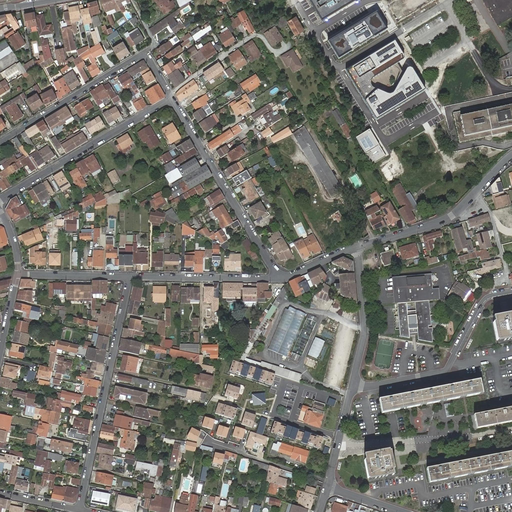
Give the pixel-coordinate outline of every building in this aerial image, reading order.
[(116,8),(119,7),(114,0),(100,0),(104,10),(113,7),(115,6),(116,8)] [(162,0),(158,3),(164,13),(171,9),(170,7),(174,5),(173,3),(174,2),(172,0),(170,1),(168,0),(162,0)] [(308,0),(320,20),(353,0),(308,0)] [(413,0),(418,9),(436,0),(413,0)] [(481,0),(496,24),(498,23),(484,0),(481,0)] [(511,0),(484,0),(498,23),(510,16),(508,13),(511,10),(511,0)] [(96,1),(87,3),(88,8),(90,15),(99,13),(96,1)] [(91,19),(91,17),(90,15),(88,8),(84,9),(83,5),(79,5),(83,21),(91,19)] [(70,20),(80,18),(78,6),(69,7),(71,14),(69,15),(70,20)] [(120,9),(119,7),(116,8),(115,6),(113,7),(104,10),(106,14),(109,13),(120,9)] [(179,9),(171,14),(173,18),(182,13),(179,9)] [(69,15),(69,11),(64,12),(65,20),(66,20),(66,22),(67,28),(63,29),(66,49),(75,48),(73,33),(70,20),(69,15)] [(35,12),(24,14),(28,33),(31,32),(30,27),(37,25),(35,15),(35,12)] [(387,30),(377,12),(328,42),(339,59),(387,30)] [(11,13),(5,14),(11,23),(12,27),(8,29),(2,33),(6,39),(9,37),(14,34),(15,33),(13,31),(14,30),(19,27),(11,13)] [(5,14),(0,15),(0,29),(6,26),(11,23),(5,14)] [(37,25),(39,33),(43,33),(44,34),(53,33),(52,23),(46,24),(44,14),(35,15),(37,25)] [(171,14),(148,29),(153,36),(169,24),(174,32),(182,27),(180,23),(178,24),(173,18),(171,14)] [(95,30),(98,42),(100,40),(97,26),(99,25),(97,15),(91,17),(91,19),(92,22),(95,30)] [(232,17),(237,27),(241,24),(236,15),(232,17)] [(239,18),(242,24),(245,23),(250,32),(254,30),(246,15),(242,17),(239,18)] [(281,28),(288,23),(287,22),(284,16),(276,21),(278,24),(281,28)] [(228,19),(234,29),(237,27),(232,17),(228,19)] [(288,23),(294,34),(295,35),(304,30),(296,17),(287,22),(288,23)] [(70,20),(73,33),(77,32),(75,21),(81,20),(80,18),(70,20)] [(275,26),(278,24),(276,21),(271,25),(267,27),(269,30),(264,34),(265,36),(267,34),(269,37),(267,38),(269,41),(271,40),(275,45),(284,38),(275,26)] [(105,34),(113,31),(111,27),(107,29),(105,25),(101,26),(105,34)] [(195,40),(212,29),(211,27),(210,25),(203,30),(202,29),(192,36),(195,40)] [(228,29),(221,33),(219,35),(226,46),(236,41),(231,33),(234,31),(230,25),(227,27),(228,29)] [(124,34),(126,37),(139,30),(137,27),(128,33),(127,32),(124,34)] [(182,27),(174,32),(176,35),(184,29),(182,27)] [(90,31),(94,45),(98,42),(95,30),(90,31)] [(107,37),(108,41),(119,35),(117,30),(107,37)] [(139,30),(126,37),(130,44),(132,46),(135,44),(144,38),(139,30)] [(17,32),(15,33),(14,34),(9,37),(16,49),(25,44),(17,32)] [(48,58),(52,56),(48,38),(44,39),(43,36),(40,37),(44,54),(45,60),(48,58)] [(173,37),(160,46),(161,48),(158,50),(160,54),(177,43),(173,37)] [(185,41),(165,54),(167,56),(170,58),(183,49),(182,48),(191,41),(189,38),(185,41)] [(0,51),(10,45),(6,39),(0,42),(0,51)] [(256,54),(259,52),(252,41),(244,47),(249,55),(252,60),(257,56),(256,54)] [(395,41),(348,69),(377,121),(426,91),(413,70),(411,69),(409,69),(395,92),(394,93),(392,95),(389,94),(378,90),(375,87),(372,84),(372,81),(375,78),(406,58),(395,41)] [(121,62),(131,56),(123,42),(113,48),(121,62)] [(89,48),(89,50),(93,57),(101,53),(103,51),(101,48),(98,43),(89,48)] [(211,43),(200,49),(201,50),(207,59),(217,53),(216,52),(213,47),(211,43)] [(13,50),(10,45),(0,51),(0,58),(0,59),(13,50)] [(59,65),(67,63),(66,60),(65,60),(62,47),(55,48),(57,58),(58,58),(59,65)] [(197,65),(207,59),(201,50),(198,52),(194,47),(188,51),(197,65)] [(281,56),(286,65),(289,63),(291,66),(289,67),(292,73),(303,66),(293,49),(281,56)] [(89,50),(80,55),(83,59),(89,56),(92,61),(94,64),(87,68),(91,76),(99,71),(96,66),(93,61),(95,60),(93,57),(89,50)] [(244,58),(239,51),(229,57),(232,62),(236,68),(243,63),(241,60),(244,58)] [(76,63),(75,64),(84,81),(86,79),(81,71),(80,68),(85,64),(83,59),(80,55),(80,54),(78,56),(78,57),(75,60),(76,63)] [(34,58),(23,65),(27,71),(28,71),(36,66),(34,58)] [(141,61),(126,70),(127,72),(130,77),(139,71),(140,72),(148,67),(143,60),(141,61)] [(167,70),(165,72),(168,75),(181,66),(182,65),(180,61),(175,64),(172,60),(164,66),(167,70)] [(27,71),(23,65),(20,61),(16,64),(23,74),(27,71)] [(219,63),(203,73),(208,82),(224,71),(219,63)] [(66,64),(59,69),(61,72),(68,68),(66,64)] [(185,80),(180,73),(184,70),(181,66),(168,75),(176,87),(185,80)] [(148,67),(140,72),(147,85),(155,80),(148,67)] [(224,71),(230,78),(234,76),(229,68),(224,71)] [(125,92),(127,95),(127,94),(137,88),(130,77),(127,72),(117,78),(119,80),(116,82),(119,88),(129,83),(132,88),(125,92)] [(71,78),(69,75),(65,77),(71,89),(80,84),(75,75),(71,78)] [(261,81),(260,81),(256,75),(241,85),(244,89),(247,87),(251,92),(260,86),(258,83),(261,81)] [(63,76),(54,82),(58,90),(54,92),(58,100),(63,97),(62,95),(70,91),(65,83),(66,82),(63,76)] [(179,99),(198,86),(193,80),(180,91),(176,94),(179,99)] [(217,92),(229,86),(226,81),(215,87),(217,92)] [(8,86),(7,84),(0,88),(0,94),(5,91),(4,89),(8,86)] [(37,84),(33,86),(35,89),(36,94),(38,96),(41,95),(43,94),(37,84)] [(108,84),(103,86),(114,104),(117,102),(121,100),(120,99),(117,93),(115,94),(108,84)] [(164,96),(158,84),(146,91),(145,90),(144,90),(153,104),(164,97),(164,96)] [(102,85),(94,90),(100,101),(101,100),(107,97),(108,99),(106,100),(107,101),(112,109),(115,107),(114,104),(103,86),(102,85)] [(179,99),(180,101),(199,88),(198,86),(179,99)] [(132,102),(137,111),(145,106),(147,105),(137,88),(127,94),(130,98),(135,95),(136,98),(131,101),(132,102)] [(45,104),(56,98),(51,89),(43,94),(41,95),(42,97),(43,97),(44,98),(42,99),(45,104)] [(94,90),(90,92),(97,106),(99,105),(97,102),(100,101),(94,90)] [(20,95),(24,101),(27,99),(34,109),(42,103),(38,96),(36,94),(28,99),(24,92),(20,95)] [(245,94),(240,97),(242,100),(231,107),(236,116),(240,114),(241,116),(249,111),(247,107),(251,104),(248,99),(246,96),(245,94)] [(6,109),(14,121),(22,115),(15,103),(19,101),(21,103),(24,101),(20,95),(1,106),(0,106),(0,108),(2,111),(6,109)] [(193,104),(197,111),(208,105),(204,100),(207,98),(205,96),(193,104)] [(80,115),(85,111),(92,107),(88,99),(75,107),(80,115)] [(511,132),(511,100),(454,113),(461,144),(511,132)] [(117,102),(114,104),(115,107),(118,112),(122,110),(117,102)] [(269,104),(251,116),(253,121),(254,121),(268,111),(269,113),(270,112),(271,114),(274,112),(269,104)] [(352,136),(334,104),(330,107),(333,112),(332,112),(333,114),(347,139),(352,136)] [(193,114),(198,122),(208,115),(206,113),(205,111),(209,108),(208,105),(197,111),(193,114)] [(72,116),(66,107),(56,113),(62,124),(66,122),(65,121),(72,116)] [(333,112),(330,107),(321,112),(325,119),(333,114),(332,112),(333,112)] [(116,108),(109,112),(114,122),(121,117),(118,112),(116,108)] [(108,111),(102,114),(108,125),(114,122),(109,112),(108,111)] [(269,113),(263,117),(266,124),(264,125),(266,129),(268,127),(274,124),(281,119),(278,115),(274,117),(272,114),(274,113),(274,112),(271,114),(270,112),(269,113)] [(62,124),(56,113),(45,119),(51,129),(58,125),(59,126),(62,124)] [(91,133),(104,125),(99,117),(86,125),(91,133)] [(209,117),(199,124),(205,134),(215,127),(217,125),(216,123),(214,125),(209,117)] [(43,121),(35,125),(40,133),(48,128),(43,121)] [(278,129),(274,124),(268,127),(269,128),(261,133),(264,138),(278,129)] [(174,132),(170,125),(162,130),(170,144),(181,138),(176,131),(174,132)] [(141,131),(147,141),(151,149),(160,144),(150,126),(141,131)] [(211,149),(228,139),(235,134),(240,131),(237,126),(208,145),(211,149)] [(85,127),(80,129),(81,131),(84,136),(89,133),(85,127)] [(271,144),(292,134),(289,130),(269,140),(271,144)] [(306,130),(294,137),(330,197),(342,190),(306,130)] [(70,136),(76,147),(87,141),(84,136),(81,131),(74,136),(73,134),(70,136)] [(144,143),(147,141),(141,131),(138,133),(144,143)] [(25,132),(21,134),(24,138),(28,145),(30,144),(34,149),(35,148),(25,132)] [(372,165),(387,156),(373,134),(358,143),(372,165)] [(119,144),(123,151),(134,145),(127,135),(117,141),(119,144)] [(65,154),(76,147),(70,136),(66,138),(67,139),(60,144),(65,154)] [(16,137),(13,139),(19,148),(22,146),(16,137)] [(183,153),(192,148),(188,142),(180,147),(183,153)] [(169,152),(177,148),(174,143),(167,147),(169,152)] [(228,154),(232,161),(237,158),(236,157),(239,156),(239,157),(244,154),(241,150),(244,148),(242,144),(230,152),(228,154)] [(22,146),(19,148),(24,155),(25,157),(28,156),(22,146)] [(45,162),(54,156),(48,146),(46,147),(38,152),(45,162)] [(226,146),(216,152),(220,159),(228,154),(230,152),(226,146)] [(197,152),(194,148),(174,160),(176,162),(181,159),(182,161),(197,152)] [(36,168),(45,162),(38,152),(37,151),(32,154),(33,156),(30,158),(33,163),(36,168)] [(19,161),(25,157),(24,155),(17,160),(13,154),(0,162),(5,169),(10,166),(19,161)] [(288,170),(294,167),(289,154),(282,157),(288,170)] [(29,156),(28,156),(25,157),(19,161),(22,165),(26,163),(31,172),(36,168),(33,163),(30,158),(29,156)] [(99,167),(93,156),(83,161),(90,172),(90,173),(94,171),(94,170),(99,167)] [(200,168),(195,158),(177,168),(177,169),(182,178),(200,168)] [(22,165),(19,161),(10,166),(13,172),(18,170),(17,169),(22,166),(22,165)] [(75,165),(78,169),(82,177),(90,172),(83,161),(75,165)] [(163,166),(167,174),(175,170),(170,162),(163,166)] [(241,173),(239,170),(242,168),(239,162),(226,169),(230,175),(231,175),(232,178),(241,173)] [(13,172),(10,166),(5,169),(0,172),(0,175),(3,180),(8,188),(11,186),(5,177),(13,172)] [(201,169),(200,168),(182,178),(183,179),(173,185),(174,188),(170,190),(174,197),(180,194),(211,176),(205,166),(201,169)] [(79,189),(87,185),(82,177),(78,169),(70,173),(79,189)] [(118,179),(114,171),(108,174),(113,182),(118,179)] [(249,179),(251,179),(246,171),(244,172),(241,173),(232,178),(234,183),(238,181),(240,184),(243,183),(245,182),(249,179)] [(62,172),(53,177),(61,190),(70,185),(62,172)] [(500,178),(498,178),(490,186),(493,195),(503,193),(504,193),(500,178)] [(248,193),(245,194),(249,201),(258,197),(249,179),(245,182),(250,192),(248,193)] [(47,181),(43,184),(49,196),(54,193),(47,181)] [(306,182),(295,187),(308,215),(319,210),(306,182)] [(49,196),(43,184),(33,190),(36,196),(32,198),(36,203),(49,196)] [(398,211),(406,224),(409,222),(410,224),(415,221),(414,219),(415,219),(410,211),(414,209),(400,184),(390,190),(401,209),(398,211)] [(183,195),(183,194),(174,199),(177,204),(183,200),(186,199),(186,200),(190,198),(189,197),(197,192),(198,193),(203,190),(199,185),(183,195)] [(103,196),(105,199),(106,199),(117,194),(114,189),(103,196)] [(224,198),(219,190),(207,198),(211,204),(211,206),(224,198)] [(100,191),(93,196),(95,200),(97,199),(96,197),(102,193),(100,191)] [(97,199),(95,200),(95,201),(96,203),(105,199),(103,196),(102,193),(96,197),(97,199)] [(370,196),(374,203),(379,200),(375,193),(370,196)] [(493,195),(493,196),(494,200),(496,199),(497,203),(508,200),(506,196),(504,196),(503,193),(493,195)] [(150,201),(156,210),(163,205),(161,202),(160,199),(162,198),(160,195),(158,196),(156,198),(150,201)] [(83,204),(85,207),(94,204),(96,203),(95,201),(92,202),(90,198),(89,196),(81,200),(83,204)] [(5,209),(11,221),(24,213),(21,207),(20,205),(21,205),(16,197),(11,200),(5,209)] [(497,203),(498,209),(509,206),(508,200),(497,203)] [(250,209),(256,219),(261,216),(263,219),(268,216),(260,203),(250,209)] [(381,207),(391,224),(399,219),(389,203),(381,207)] [(21,207),(24,213),(26,215),(30,213),(25,205),(21,207)] [(216,218),(226,212),(222,205),(210,212),(212,215),(213,214),(216,218)] [(169,217),(174,214),(171,209),(163,214),(165,215),(169,217)] [(64,222),(64,233),(78,233),(78,211),(73,213),(72,213),(67,215),(64,217),(64,222)] [(163,214),(162,214),(151,212),(150,215),(150,221),(163,223),(163,219),(162,219),(163,214)] [(232,222),(226,212),(216,218),(222,229),(230,224),(232,222)] [(174,214),(169,217),(183,224),(187,221),(174,214)] [(488,214),(468,220),(470,227),(490,221),(488,214)] [(368,218),(373,230),(384,225),(379,216),(371,220),(370,217),(368,218)] [(197,229),(191,219),(187,221),(183,224),(195,231),(197,229)] [(240,224),(237,219),(232,222),(230,224),(233,228),(240,224)] [(205,227),(197,232),(208,237),(211,236),(205,227)] [(35,229),(22,235),(23,239),(25,238),(28,244),(42,238),(38,228),(35,229)] [(473,248),(470,240),(466,241),(462,228),(452,231),(458,250),(467,248),(468,252),(473,250),(473,248)] [(222,243),(227,240),(221,230),(208,238),(212,240),(217,237),(222,243)] [(445,236),(444,230),(423,237),(426,249),(432,248),(431,242),(430,240),(445,236)] [(93,237),(93,231),(82,233),(82,235),(80,235),(80,240),(93,240),(93,237)] [(269,241),(275,251),(285,244),(278,232),(273,235),(274,236),(274,237),(273,238),(269,241)] [(487,232),(477,234),(481,251),(485,250),(491,248),(487,232)] [(314,251),(315,254),(322,250),(317,241),(314,236),(314,235),(308,238),(309,241),(304,243),(303,241),(302,240),(294,244),(302,259),(310,255),(309,253),(308,251),(313,249),(314,251)] [(113,236),(106,236),(106,250),(107,250),(106,257),(117,258),(117,249),(113,249),(113,240),(113,236)] [(248,239),(241,242),(245,249),(247,248),(251,254),(256,252),(248,239)] [(221,244),(221,250),(229,248),(228,244),(227,240),(222,243),(221,244)] [(285,244),(275,251),(281,261),(284,259),(286,258),(287,259),(288,261),(293,257),(285,244)] [(399,248),(403,260),(413,258),(415,264),(421,262),(415,244),(399,248)] [(40,265),(46,265),(46,253),(38,253),(38,245),(30,248),(30,263),(35,263),(40,263),(40,265)] [(133,257),(133,264),(147,264),(147,249),(137,249),(137,246),(134,246),(134,257),(133,257)] [(92,266),(103,267),(104,249),(102,248),(93,247),(92,258),(92,266)] [(118,267),(133,267),(133,264),(133,257),(133,247),(126,247),(126,257),(119,257),(118,260),(118,266),(118,267)] [(486,255),(485,250),(481,251),(477,252),(474,253),(459,257),(461,265),(467,263),(466,257),(469,257),(470,260),(481,257),(481,260),(489,258),(488,254),(486,255)] [(384,267),(396,264),(393,251),(381,254),(381,257),(380,257),(382,264),(383,264),(384,267)] [(55,255),(50,255),(50,265),(60,266),(60,252),(55,252),(55,255)] [(194,272),(202,272),(202,257),(212,258),(212,256),(212,253),(212,252),(195,252),(194,256),(194,258),(194,268),(194,272)] [(225,270),(235,271),(235,268),(240,268),(240,254),(229,254),(229,257),(225,257),(225,270)] [(152,258),(152,267),(163,267),(163,255),(161,255),(160,258),(152,258)] [(165,264),(178,264),(178,255),(165,255),(165,264)] [(427,265),(439,262),(437,256),(430,258),(429,256),(425,257),(427,265)] [(332,262),(332,263),(349,270),(347,274),(339,275),(341,294),(352,302),(357,301),(354,278),(353,262),(343,257),(332,262)] [(185,267),(194,268),(194,258),(185,258),(185,267)] [(499,259),(481,263),(483,268),(480,269),(481,275),(490,273),(489,271),(502,268),(499,259)] [(320,268),(307,274),(312,286),(319,282),(318,280),(326,276),(320,268)] [(428,300),(429,301),(440,300),(439,289),(433,289),(431,274),(392,277),(393,303),(397,303),(406,302),(415,302),(428,300)] [(303,276),(289,283),(294,292),(296,296),(304,292),(303,290),(309,288),(303,276)] [(0,290),(9,289),(11,279),(0,281),(0,290)] [(21,280),(19,288),(32,288),(35,288),(35,281),(32,281),(32,280),(21,280)] [(107,294),(107,282),(93,281),(92,294),(99,294),(107,294)] [(456,282),(455,284),(452,288),(461,294),(459,296),(464,299),(465,298),(467,299),(471,302),(476,297),(471,294),(469,292),(470,290),(466,287),(465,288),(461,286),(456,282)] [(53,283),(53,294),(65,294),(65,283),(53,283)] [(219,283),(213,283),(213,289),(205,289),(205,299),(205,300),(213,300),(213,309),(218,309),(219,283)] [(223,298),(240,298),(240,291),(240,289),(243,289),(243,284),(223,283),(223,298)] [(334,289),(324,283),(320,289),(330,295),(334,289)] [(267,284),(258,284),(258,289),(257,289),(256,298),(269,298),(271,297),(271,293),(267,293),(267,284)] [(75,286),(66,286),(66,301),(74,301),(75,286)] [(83,286),(75,286),(74,301),(83,301),(83,286)] [(92,286),(83,286),(83,301),(91,301),(91,298),(92,286)] [(137,316),(142,289),(134,287),(128,314),(137,316)] [(166,301),(166,287),(152,287),(152,293),(152,297),(152,301),(154,301),(166,301)] [(172,287),(171,299),(179,299),(179,287),(172,287)] [(190,300),(200,300),(201,290),(191,289),(190,288),(186,288),(185,303),(190,303),(190,300)] [(259,369),(261,363),(245,358),(280,303),(281,304),(287,294),(283,289),(283,288),(235,361),(242,363),(259,369)] [(461,294),(452,288),(450,291),(453,293),(453,292),(459,296),(461,294)] [(257,289),(248,289),(248,291),(247,291),(247,290),(243,290),(242,301),(256,302),(256,298),(257,289)] [(33,291),(19,291),(17,299),(30,303),(33,291)] [(406,302),(397,303),(400,336),(409,338),(409,333),(418,333),(418,340),(432,342),(431,332),(432,332),(432,328),(428,329),(428,325),(430,325),(428,300),(415,302),(415,311),(407,311),(406,302)] [(32,307),(16,303),(15,309),(27,312),(26,318),(36,321),(37,316),(36,316),(38,308),(32,307)] [(101,312),(114,314),(116,305),(107,303),(105,311),(102,310),(101,312)] [(289,310),(286,309),(268,349),(287,357),(305,314),(290,307),(289,310)] [(100,324),(111,326),(114,314),(101,312),(100,315),(104,316),(103,319),(99,318),(98,321),(98,323),(100,324)] [(498,340),(498,342),(511,339),(511,313),(494,317),(495,322),(493,322),(496,341),(498,340)] [(38,321),(36,321),(26,318),(24,318),(23,322),(17,321),(15,331),(29,335),(31,324),(37,325),(38,321)] [(307,318),(292,352),(302,357),(317,322),(307,318)] [(130,321),(129,329),(138,331),(140,324),(140,322),(134,321),(134,322),(130,321)] [(109,336),(111,326),(100,324),(99,327),(98,333),(109,336)] [(129,329),(123,328),(121,339),(133,341),(134,335),(143,337),(144,333),(142,332),(138,331),(129,329)] [(29,335),(15,331),(13,342),(28,346),(28,344),(25,343),(27,337),(30,337),(30,335),(29,335)] [(100,335),(94,334),(92,341),(95,342),(94,347),(96,347),(96,350),(105,352),(109,338),(100,336),(100,335)] [(308,355),(318,359),(325,340),(314,337),(308,355)] [(133,341),(121,339),(119,347),(128,349),(128,347),(139,350),(141,343),(133,341)] [(57,348),(50,347),(49,352),(50,352),(56,354),(57,349),(76,354),(78,346),(59,342),(57,348)] [(25,346),(12,344),(9,355),(22,359),(25,346)] [(156,353),(155,358),(159,359),(160,354),(161,353),(165,354),(166,353),(168,354),(169,350),(167,348),(165,348),(160,347),(150,345),(149,350),(156,352),(156,353)] [(181,345),(181,351),(199,355),(200,345),(181,345)] [(218,359),(218,346),(203,346),(203,351),(207,351),(207,354),(211,354),(211,359),(218,359)] [(96,350),(88,348),(86,361),(93,362),(103,364),(105,352),(96,350)] [(199,355),(181,351),(170,349),(169,356),(183,359),(184,358),(190,359),(190,358),(195,359),(196,360),(196,364),(196,368),(199,369),(199,368),(199,364),(199,356),(199,355)] [(299,361),(301,357),(291,353),(289,357),(299,361)] [(135,358),(124,356),(121,370),(132,372),(135,358)] [(203,356),(199,356),(199,364),(199,368),(218,373),(218,370),(215,370),(215,369),(202,365),(202,361),(203,361),(203,356)] [(64,375),(65,368),(71,369),(72,363),(63,362),(64,359),(59,357),(58,361),(59,361),(59,364),(57,364),(56,369),(57,370),(56,377),(61,378),(62,375),(64,375)] [(231,365),(231,361),(218,359),(218,368),(226,370),(227,364),(231,365)] [(277,375),(235,361),(229,371),(237,373),(237,372),(242,373),(241,375),(247,377),(248,375),(254,377),(254,379),(260,381),(261,379),(267,381),(266,383),(273,385),(277,375)] [(290,370),(261,361),(261,363),(259,369),(277,375),(287,378),(290,370)] [(88,370),(87,374),(95,375),(95,372),(101,373),(103,364),(93,362),(91,370),(88,370)] [(6,366),(3,377),(16,380),(18,371),(18,369),(17,368),(17,366),(12,364),(11,367),(6,366)] [(53,369),(49,368),(49,369),(40,367),(39,375),(42,376),(45,376),(51,378),(52,375),(53,371),(53,369)] [(287,378),(299,382),(301,374),(290,370),(287,378)] [(33,383),(35,376),(28,375),(26,382),(33,383)] [(135,378),(119,375),(118,379),(134,383),(135,378)] [(198,386),(210,389),(212,378),(200,375),(200,377),(195,376),(192,377),(192,380),(194,383),(198,384),(198,386)] [(2,377),(0,387),(15,391),(16,388),(17,384),(14,384),(14,380),(12,380),(2,377)] [(50,382),(49,387),(49,388),(52,389),(53,383),(59,384),(60,380),(51,378),(51,380),(50,382)] [(101,386),(102,382),(93,380),(86,379),(84,386),(96,389),(97,385),(101,386)] [(479,380),(378,399),(380,413),(481,394),(479,380)] [(240,388),(228,384),(225,395),(237,398),(240,388)] [(96,389),(85,387),(83,395),(95,397),(97,389),(96,389)] [(144,405),(147,394),(116,387),(114,398),(144,405)] [(172,387),(171,392),(186,396),(186,395),(187,390),(172,387)] [(26,403),(26,406),(41,409),(41,406),(33,404),(35,396),(27,394),(27,393),(16,391),(13,390),(12,396),(14,396),(25,399),(25,403),(26,403)] [(201,393),(187,390),(186,395),(200,398),(201,393)] [(71,403),(75,404),(76,400),(82,401),(83,396),(67,393),(65,398),(66,398),(65,402),(71,403)] [(265,393),(252,394),(253,400),(254,405),(266,404),(265,400),(265,393)] [(63,406),(70,407),(71,403),(65,402),(64,401),(64,402),(60,401),(50,398),(48,408),(46,407),(46,410),(56,412),(57,413),(58,413),(58,412),(61,413),(63,406)] [(312,409),(323,412),(325,405),(315,401),(312,409)] [(237,409),(219,403),(215,413),(234,419),(237,409)] [(453,403),(445,403),(446,416),(454,415),(453,403)] [(319,428),(324,413),(323,412),(312,409),(303,405),(301,411),(306,413),(305,414),(307,414),(304,423),(319,428)] [(41,409),(26,406),(24,415),(33,417),(35,414),(39,415),(42,416),(45,416),(43,423),(44,423),(49,424),(51,424),(53,424),(54,420),(56,412),(46,410),(44,410),(41,409)] [(147,420),(148,413),(158,416),(159,411),(136,406),(133,417),(147,420)] [(485,413),(472,415),(475,429),(487,427),(506,423),(511,422),(511,407),(503,410),(485,413)] [(256,415),(245,412),(241,424),(252,427),(256,415)] [(0,430),(4,431),(5,427),(10,428),(12,429),(15,429),(16,427),(10,426),(12,417),(0,414),(0,430)] [(123,417),(116,415),(114,424),(108,423),(107,426),(113,427),(114,426),(130,429),(131,428),(133,422),(133,421),(131,421),(131,418),(123,417)] [(261,417),(256,433),(262,435),(267,419),(261,417)] [(203,418),(201,427),(211,430),(213,421),(203,418)] [(85,435),(87,435),(90,421),(82,419),(81,423),(76,422),(74,429),(78,430),(77,433),(85,435)] [(41,422),(39,422),(38,428),(37,434),(39,435),(39,436),(46,438),(47,435),(48,428),(49,425),(43,424),(44,423),(43,423),(41,422)] [(280,424),(275,422),(271,432),(277,434),(278,432),(284,434),(283,436),(295,440),(296,438),(302,440),(302,442),(308,444),(308,442),(314,444),(314,446),(320,448),(324,437),(317,435),(316,437),(311,435),(311,433),(305,431),(305,433),(298,431),(299,429),(287,425),(286,428),(280,425),(280,424)] [(218,427),(215,436),(225,438),(227,429),(218,427)] [(234,428),(232,437),(242,440),(244,430),(234,428)] [(200,433),(192,429),(187,438),(195,442),(200,433)] [(76,431),(69,430),(68,433),(67,432),(66,439),(84,442),(85,436),(76,434),(76,431)] [(135,443),(133,442),(135,435),(135,432),(125,430),(123,441),(121,449),(132,451),(132,449),(134,449),(135,443)] [(256,433),(250,431),(246,447),(252,449),(254,442),(265,445),(268,437),(262,435),(256,433)] [(32,435),(33,433),(30,433),(29,433),(26,443),(34,445),(36,436),(32,435)] [(174,444),(180,445),(179,449),(184,450),(185,445),(186,442),(184,441),(175,440),(174,444)] [(69,444),(53,441),(51,448),(67,452),(69,444)] [(193,447),(194,444),(186,442),(185,445),(187,446),(186,451),(196,453),(197,448),(193,447)] [(278,452),(280,446),(281,443),(278,442),(277,445),(274,444),(272,450),(278,452)] [(281,443),(280,446),(293,451),(292,456),(291,458),(305,462),(308,452),(281,443)] [(112,456),(114,447),(98,444),(97,452),(112,456)] [(179,449),(180,445),(174,444),(171,461),(176,462),(179,449)] [(280,446),(278,452),(292,456),(293,451),(280,446)] [(364,460),(368,480),(394,475),(393,469),(394,468),(391,450),(389,451),(389,449),(365,454),(366,460),(364,460)] [(35,465),(44,467),(45,461),(46,457),(47,453),(39,451),(35,465)] [(428,483),(511,466),(511,452),(425,469),(428,483)] [(63,456),(49,453),(44,473),(49,474),(52,462),(50,461),(50,460),(61,462),(63,456)] [(214,454),(211,463),(221,465),(223,456),(214,454)] [(9,455),(6,455),(6,457),(0,456),(0,461),(4,462),(4,464),(15,466),(17,457),(15,457),(9,455)] [(109,466),(112,457),(102,455),(100,464),(99,463),(98,468),(107,470),(108,465),(109,466)] [(270,466),(252,460),(251,465),(269,471),(270,466)] [(78,474),(80,463),(69,461),(66,472),(78,474)] [(4,464),(0,462),(0,471),(3,472),(3,469),(11,471),(10,476),(6,476),(5,482),(14,484),(15,479),(16,479),(17,475),(19,467),(15,466),(4,464)] [(137,463),(135,470),(141,471),(141,469),(150,471),(149,477),(156,478),(156,477),(158,467),(137,463)] [(270,466),(269,471),(266,481),(271,483),(283,486),(286,487),(288,481),(278,478),(281,469),(270,466)] [(113,476),(97,473),(95,482),(111,486),(113,476)] [(45,487),(46,483),(47,480),(50,481),(50,484),(49,488),(53,489),(54,481),(55,477),(44,474),(41,486),(45,487)] [(28,484),(16,481),(15,489),(27,492),(28,484)] [(283,486),(271,483),(268,493),(275,495),(277,487),(282,489),(283,486)] [(145,484),(142,494),(139,493),(138,496),(150,499),(153,486),(145,484)] [(316,489),(307,486),(304,493),(313,496),(316,489)] [(54,487),(51,499),(63,502),(66,488),(63,488),(62,489),(54,487)] [(66,488),(63,502),(73,504),(76,502),(78,491),(66,488)] [(108,506),(110,495),(107,495),(108,491),(103,490),(102,494),(97,492),(93,492),(91,503),(108,506)] [(304,493),(298,491),(297,497),(299,498),(298,502),(302,503),(301,506),(310,509),(311,504),(310,504),(313,496),(304,493)] [(116,508),(134,511),(137,500),(119,496),(116,508)] [(150,510),(157,511),(159,511),(163,498),(157,497),(156,501),(152,500),(150,510)] [(11,501),(0,498),(0,511),(1,511),(2,508),(4,509),(9,510),(11,501)] [(163,498),(159,511),(168,511),(172,500),(163,498)] [(269,504),(280,507),(281,502),(270,498),(269,504)] [(176,504),(174,511),(187,511),(189,501),(181,499),(180,505),(176,504)] [(215,508),(214,511),(224,511),(227,502),(222,500),(219,509),(215,508)] [(346,511),(348,507),(334,502),(332,511),(333,511),(346,511)]
